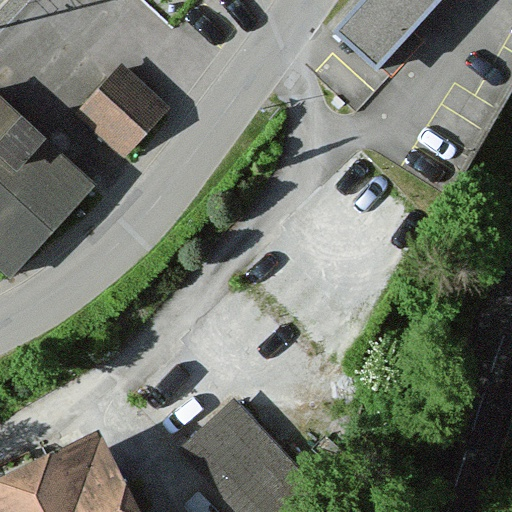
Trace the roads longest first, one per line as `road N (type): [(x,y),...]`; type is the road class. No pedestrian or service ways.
road 1 (tertiary): [(311,0),(168,197),(70,295),(0,329)]
road 2 (secondary): [(511,313),(446,511)]
